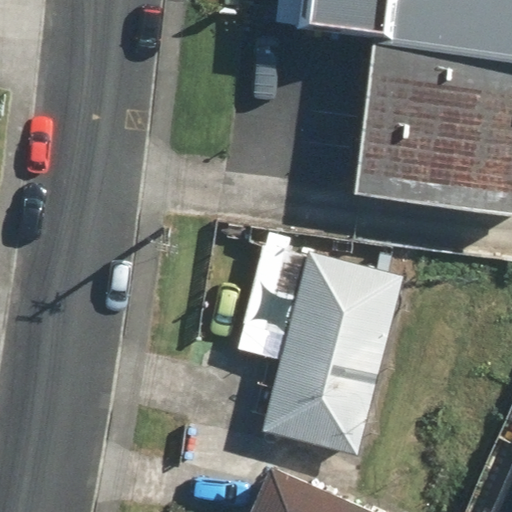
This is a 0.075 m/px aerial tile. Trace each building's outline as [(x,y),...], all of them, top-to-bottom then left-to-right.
[(511,0),(305,0),(302,24),(383,33),(511,48),(511,0)] [(511,200),(511,48),(383,33),(365,183),(511,200)] [(408,275),(259,235),(237,319),(285,332),(259,431),(360,457),(408,275)] [(511,427),(496,459),(511,466),(511,427)] [(389,511),(275,458),(250,511),(389,511)]
